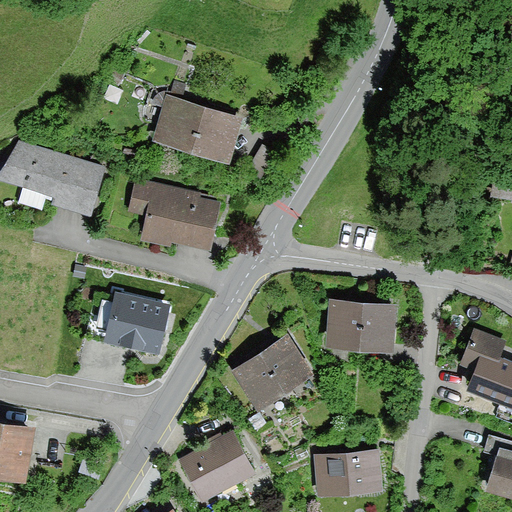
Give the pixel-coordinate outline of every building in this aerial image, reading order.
[(247,115),(167,97),(156,144),(236,162),(247,115)] [(107,169),(20,143),(0,177),(0,179),(57,196),(55,205),(95,217),(107,169)] [(511,175),(498,173),(494,193),(509,195),(511,183),(511,175)] [(228,196),(138,179),(132,212),(150,216),(146,238),(217,252),(228,196)] [(47,281),(0,272),(0,319),(39,326),(47,281)] [(166,306),(117,295),(108,334),(157,346),(166,306)] [(360,341),(363,303),(334,301),(331,338),(360,341)] [(363,303),(360,341),(389,343),(392,305),(363,303)] [(503,342),(474,330),(462,359),(477,365),(469,384),(511,400),(511,360),(498,355),(503,342)] [(262,353),(283,384),(307,368),(286,337),(262,353)] [(283,384),(262,353),(238,369),(258,400),(283,384)] [(28,428),(0,422),(0,466),(21,470),(28,428)] [(232,432),(182,459),(202,495),(252,468),(232,432)] [(328,456),(319,456),(322,488),(378,484),(375,451),(350,454),(350,453),(342,454),(342,449),(327,451),(328,456)] [(511,456),(498,452),(486,490),(511,497),(511,456)]
